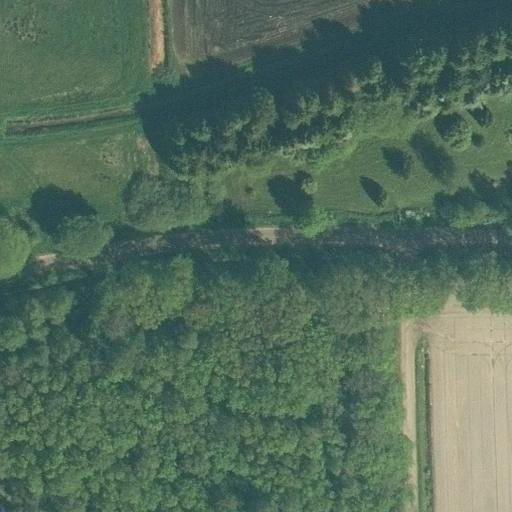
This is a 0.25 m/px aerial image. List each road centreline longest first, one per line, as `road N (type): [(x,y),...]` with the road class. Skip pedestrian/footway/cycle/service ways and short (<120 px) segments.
road 1 (unclassified): [(0,269),(163,241),(511,229)]
road 2 (track): [(399,229),(412,511)]
